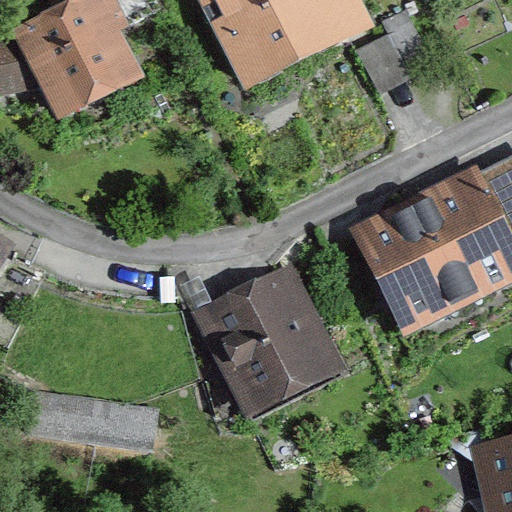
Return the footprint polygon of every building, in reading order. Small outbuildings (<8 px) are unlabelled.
[(213,0),(260,92),(378,33),(361,0),(213,0)] [(29,55),(0,56),(0,96),(60,92),(75,120),(152,83),(111,4),(27,48),(29,55)] [(411,25),(387,37),(410,82),(434,70),(411,25)] [(511,167),(372,234),(418,332),(511,287),(511,167)] [(0,274),(19,245),(0,232),(0,274)] [(298,279),(213,319),(261,417),(345,377),(298,279)] [(29,397),(25,427),(148,445),(152,415),(29,397)] [(511,511),(511,449),(485,456),(497,511),(511,511)]
